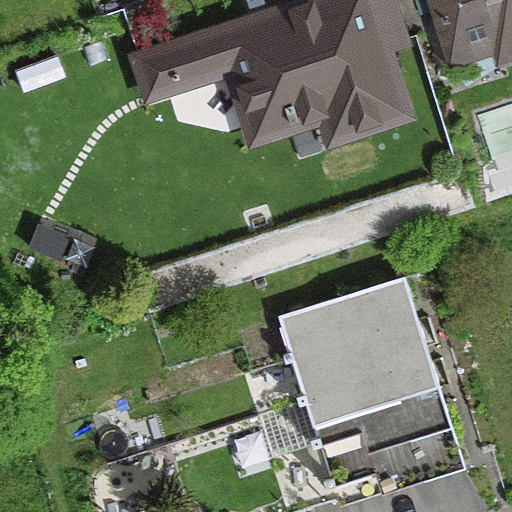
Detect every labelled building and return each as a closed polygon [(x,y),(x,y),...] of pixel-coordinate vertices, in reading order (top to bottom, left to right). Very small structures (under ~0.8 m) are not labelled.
[(400,41),(387,0),(322,0),(217,34),(251,139),(340,109),(348,133),(401,115),(379,48),(400,41)] [(511,0),(431,0),(450,58),(494,44),(498,57),(511,52),(511,0)] [(168,50),(135,61),(146,94),(179,84),(168,50)] [(288,360),(300,395),(425,357),(400,277),(274,317),(286,353),(279,355),(281,362),(288,360)] [(302,402),(313,436),(438,397),(425,357),(300,395),(293,397),(295,404),(302,402)] [(461,468),(438,397),(313,436),(306,438),(309,446),(315,444),(326,478),(319,480),(322,488),(329,486),(334,500),(418,473),(421,481),(461,468)]
